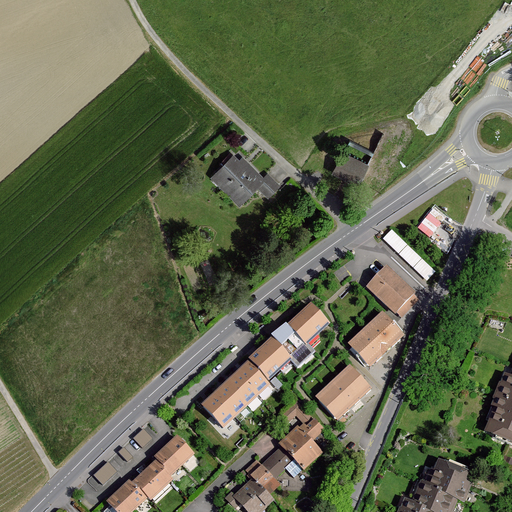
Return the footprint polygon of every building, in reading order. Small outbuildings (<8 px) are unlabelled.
[(360,185),(369,166),(356,160),(345,154),(336,173),(360,185)] [(236,156),(215,177),(241,202),(259,183),(272,196),(281,187),(269,176),(266,179),(245,159),(242,162),(236,156)] [(395,229),(386,238),(430,280),(439,271),(395,229)] [(386,268),(369,286),(396,312),(413,294),(386,268)] [(413,294),(396,312),(402,318),(419,300),(413,294)] [(331,327),(311,306),(290,327),(309,348),(331,327)] [(383,315),(351,345),(371,367),(403,336),(383,315)] [(315,355),(309,348),(290,327),(287,323),(271,338),(272,339),(292,361),(299,369),(315,355)] [(292,361),(272,339),(248,361),(269,383),(292,361)] [(259,398),(270,387),(248,363),(237,374),(259,398)] [(351,368),(318,399),(339,420),(371,390),(351,368)] [(247,408),(259,398),(237,374),(225,385),(247,408)] [(486,433),(511,442),(511,377),(506,375),(502,385),(500,384),(495,398),(496,399),(493,406),(494,407),(490,419),(491,420),(486,433)] [(236,419),(247,408),(225,385),(214,395),(236,419)] [(224,430),(236,419),(214,395),(202,406),(224,430)] [(297,401),(279,418),(285,424),(296,414),(306,424),(300,429),(299,427),(281,445),(283,447),(264,465),(277,479),(297,461),(305,470),(323,453),(312,441),(324,429),(297,401)] [(144,430),(134,439),(144,449),(153,440),(144,430)] [(171,479),(195,456),(179,439),(158,460),(160,463),(134,487),(131,484),(109,505),(116,511),(136,511),(150,499),(153,502),(174,482),(171,479)] [(125,448),(119,453),(128,463),(134,458),(125,448)] [(281,485),(282,485),(277,479),(264,465),(260,461),(248,472),(256,480),(237,499),(249,511),(265,511),(276,502),(270,496),(281,485)] [(109,463),(95,477),(104,487),(118,473),(109,463)] [(448,511),(449,511),(451,511),(452,511),(457,499),(464,502),(474,477),(441,463),(436,474),(433,472),(431,475),(427,486),(423,484),(414,504),(406,501),(401,511),(448,511)]
